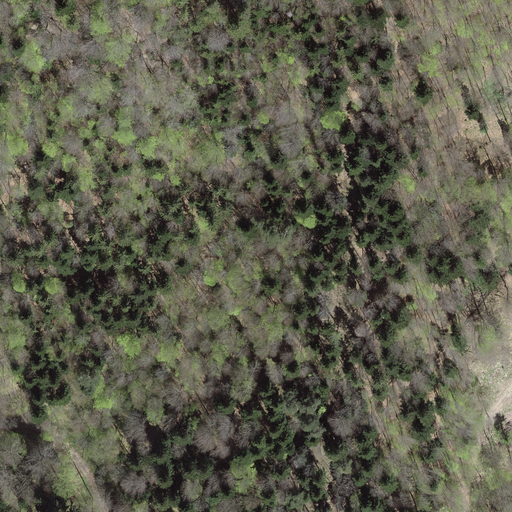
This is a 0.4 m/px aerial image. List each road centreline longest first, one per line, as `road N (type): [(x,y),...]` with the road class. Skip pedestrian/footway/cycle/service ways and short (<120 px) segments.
road 1 (track): [(0,261),(56,269),(182,264),(211,274),(270,357),(322,462)]
road 2 (track): [(105,511),(92,481),(57,440),(36,427),(0,423)]
